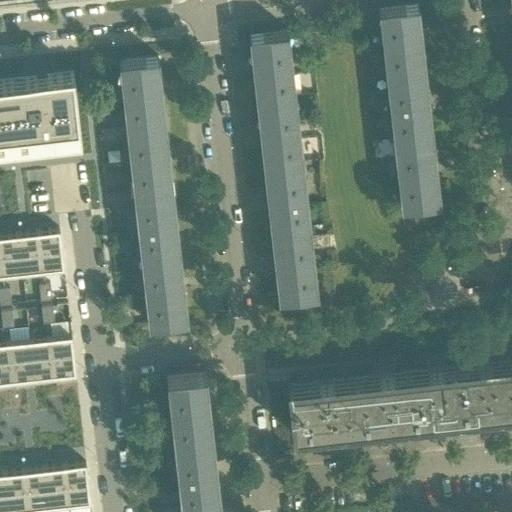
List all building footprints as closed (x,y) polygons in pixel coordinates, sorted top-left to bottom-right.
[(378,7),(382,40),(422,36),(418,2),(378,7)] [(248,32),(252,68),(292,63),(288,28),(248,32)] [(382,40),(386,73),(426,68),(422,36),(382,40)] [(118,59),(122,94),(162,89),(158,54),(118,59)] [(252,68),(256,99),(296,94),(292,63),(252,68)] [(0,76),(0,131),(7,130),(79,122),(73,68),(45,71),(45,72),(36,73),(36,72),(0,76)] [(386,73),(389,106),(429,102),(426,68),(386,73)] [(122,94),(126,125),(166,121),(162,89),(122,94)] [(256,99),(259,131),(299,126),(296,94),(256,99)] [(106,95),(95,97),(98,115),(109,114),(106,95)] [(389,106),(393,137),(433,133),(429,102),(389,106)] [(126,125),(129,157),(169,153),(166,121),(126,125)] [(259,131),(263,165),(303,160),(299,126),(259,131)] [(393,137),(397,170),(436,166),(433,133),(393,137)] [(129,157),(133,190),(173,186),(169,153),(129,157)] [(263,165),(267,197),(306,193),(303,160),(263,165)] [(436,166),(397,170),(400,204),(440,200),(438,180),(436,166)] [(133,190),(136,222),(176,218),(173,186),(133,190)] [(267,197),(270,229),(310,225),(306,193),(267,197)] [(136,222),(140,256),(180,251),(176,218),(136,222)] [(270,229),(274,262),(314,257),(310,225),(270,229)] [(59,227),(38,229),(43,268),(63,266),(59,227)] [(38,229),(18,231),(22,270),(43,268),(38,229)] [(18,231),(0,233),(0,260),(1,273),(22,270),(18,231)] [(140,256),(144,288),(184,283),(180,251),(140,256)] [(314,257),(274,262),(275,271),(278,296),(298,294),(318,292),(314,257)] [(49,281),(38,282),(39,291),(50,289),(49,281)] [(184,283),(144,288),(148,322),(188,317),(184,283)] [(9,286),(0,286),(0,295),(10,294),(9,286)] [(50,289),(39,291),(40,299),(51,298),(50,289)] [(131,293),(119,295),(121,311),(133,309),(131,293)] [(10,294),(0,295),(0,303),(11,302),(10,294)] [(52,304),(41,305),(42,313),(53,312),(52,304)] [(12,308),(0,310),(1,318),(12,316),(12,308)] [(53,312),(42,313),(43,321),(54,320),(53,312)] [(12,316),(1,318),(2,326),(13,325),(12,316)] [(71,332),(47,335),(52,374),(75,371),(71,332)] [(47,335),(27,337),(31,376),(52,374),(47,335)] [(27,337),(7,339),(11,378),(31,376),(27,337)] [(7,339),(0,340),(0,379),(11,378),(7,339)] [(511,386),(509,359),(485,362),(490,410),(511,407),(511,386)] [(485,362),(459,365),(465,413),(490,410),(485,362)] [(459,365),(434,367),(439,416),(465,413),(459,365)] [(434,367),(410,370),(415,419),(439,416),(434,367)] [(165,374),(169,409),(210,404),(206,370),(165,374)] [(410,370),(385,373),(391,422),(415,419),(410,370)] [(385,373),(361,376),(366,424),(391,422),(385,373)] [(361,376),(325,380),(330,428),(366,424),(361,376)] [(330,428),(325,380),(288,384),(293,432),(330,428)] [(169,409),(173,441),(213,436),(210,404),(169,409)] [(173,441),(176,473),(217,468),(213,436),(173,441)] [(85,460),(65,463),(69,502),(90,499),(85,460)] [(65,463),(44,465),(48,504),(69,502),(65,463)] [(44,465),(23,467),(28,506),(48,504),(44,465)] [(23,467),(3,470),(7,509),(28,506),(23,467)] [(176,473),(180,506),(220,501),(217,468),(176,473)] [(180,506),(180,511),(221,511),(220,501),(180,506)]
